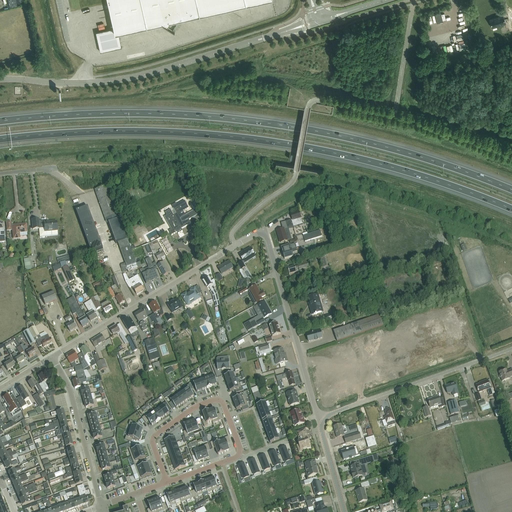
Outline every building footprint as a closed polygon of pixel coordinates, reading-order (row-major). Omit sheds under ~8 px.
[(198,18),(200,14),(203,16),(205,13),(209,15),(211,12),(214,14),(216,11),(219,13),(221,10),(224,12),(227,8),(263,0),(108,0),(114,28),(96,32),(100,52),(122,47),(121,47),(121,43),(120,39),(119,35),(121,32),(124,34),(126,31),(130,33),(132,30),(135,32),(137,28),(140,30),(142,27),(145,29),(148,26),(151,28),(153,25),(156,27),(158,24),(161,26),(163,23),(175,30),(175,29),(173,28),(177,22),(177,19),(179,19),(182,21),(184,18),(188,20),(190,17),(193,19),(195,16),(198,18)] [(426,15),(428,24),(434,22),(434,21),(437,20),(435,14),(432,15),(431,14),(426,15)] [(490,20),(492,27),(492,26),(496,24),(496,26),(505,23),(503,15),(498,17),(494,19),(494,18),(490,20)] [(107,223),(120,218),(108,187),(95,191),(107,223)] [(167,216),(164,217),(166,222),(169,220),(173,228),(169,231),(171,236),(177,232),(178,234),(182,232),(181,229),(184,228),(190,224),(183,211),(188,208),(187,206),(186,203),(184,201),(177,205),(176,203),(172,206),(176,213),(174,215),(171,210),(165,213),(167,216)] [(147,207),(152,216),(156,214),(152,204),(147,207)] [(91,215),(88,208),(76,212),(78,219),(91,215)] [(299,212),(291,214),(292,220),(292,221),(294,227),(303,224),(301,218),(299,212)] [(93,222),(91,215),(78,219),(81,226),(93,222)] [(39,229),(39,237),(57,235),(56,221),(51,222),(51,223),(44,223),(44,222),(44,223),(43,223),(43,222),(43,221),(42,220),(41,220),(38,220),(38,219),(32,220),(32,229),(39,229)] [(123,226),(120,219),(108,224),(110,231),(123,226)] [(283,229),(276,231),(278,237),(279,237),(281,243),(284,242),(285,242),(285,241),(288,241),(285,230),(289,229),(294,227),(292,221),(292,220),(281,223),(283,229)] [(96,228),(93,222),(81,226),(83,233),(96,228)] [(26,224),(12,226),(12,231),(13,239),(20,238),(19,237),(27,236),(27,232),(27,229),(26,224)] [(125,233),(123,226),(110,231),(113,237),(125,233)] [(98,235),(96,228),(83,233),(86,240),(98,235)] [(305,242),(322,237),(320,230),(303,236),(305,242)] [(128,240),(125,233),(113,237),(115,244),(118,243),(128,240)] [(101,242),(98,235),(86,240),(88,246),(101,242)] [(121,265),(121,266),(123,273),(138,268),(136,264),(128,240),(118,243),(125,263),(121,265)] [(149,244),(150,248),(153,255),(156,253),(153,246),(157,244),(156,241),(149,244)] [(103,249),(101,242),(88,246),(91,253),(103,249)] [(295,244),(281,248),(283,252),(284,259),(289,258),(293,257),(292,253),(297,251),(296,248),(295,244)] [(251,248),(239,255),(243,261),(255,255),(255,254),(255,253),(255,251),(254,251),(253,252),(251,248)] [(160,252),(155,255),(158,260),(161,258),(163,260),(166,258),(165,256),(162,251),(160,252)] [(144,268),(140,270),(142,275),(143,275),(146,284),(151,282),(152,282),(151,282),(153,281),(153,282),(154,281),(158,279),(150,258),(145,260),(150,272),(145,273),(144,268)] [(222,266),(221,266),(218,268),(222,275),(233,268),(229,261),(223,265),(222,266)] [(299,270),(309,267),(307,261),(298,265),(299,270)] [(163,262),(158,265),(163,275),(169,272),(163,262)] [(62,268),(69,282),(74,280),(68,266),(62,268)] [(287,269),(289,275),(297,272),(295,266),(287,269)] [(125,274),(123,275),(125,282),(129,288),(132,287),(137,295),(144,291),(141,286),(143,285),(138,275),(129,280),(125,274)] [(205,279),(203,281),(205,285),(207,288),(209,287),(211,291),(210,292),(213,296),(214,302),(215,302),(216,307),(220,306),(219,301),(217,294),(215,290),(215,289),(214,287),(216,286),(214,280),(211,282),(208,277),(208,278),(207,277),(205,278),(205,279)] [(115,285),(111,287),(113,291),(117,297),(116,298),(120,305),(125,302),(123,299),(124,299),(123,298),(117,289),(119,287),(115,279),(112,280),(115,285)] [(94,289),(100,286),(101,285),(103,290),(104,289),(107,288),(102,280),(92,285),(94,289)] [(263,299),(265,297),(262,291),(259,293),(258,291),(259,290),(256,286),(252,288),(252,287),(251,288),(252,288),(249,289),(257,303),(259,302),(263,299)] [(115,297),(110,288),(107,290),(112,299),(115,297)] [(182,296),(186,302),(188,306),(201,298),(195,288),(190,290),(191,292),(187,295),(186,293),(182,296)] [(41,297),(43,300),(45,305),(57,300),(53,292),(41,297)] [(318,295),(308,298),(311,307),(310,307),(312,315),(315,314),(316,314),(322,312),(319,303),(320,303),(318,295)] [(94,297),(91,299),(91,300),(94,306),(96,310),(101,308),(98,302),(97,303),(94,297)] [(171,302),(167,304),(172,313),(179,309),(179,308),(182,306),(178,299),(171,303),(171,302)] [(85,304),(84,304),(89,312),(90,311),(91,314),(87,316),(88,318),(91,322),(97,318),(93,312),(96,310),(94,306),(91,300),(85,304)] [(108,302),(101,306),(105,314),(113,310),(108,302)] [(156,302),(149,306),(152,310),(154,314),(157,312),(161,317),(164,315),(162,309),(160,310),(158,307),(156,302)] [(267,317),(268,316),(272,314),(271,314),(267,308),(268,308),(265,302),(257,306),(264,318),(267,317)] [(73,305),(69,307),(73,315),(76,314),(80,320),(79,321),(80,323),(83,327),(89,324),(86,319),(85,317),(76,303),(73,305)] [(147,318),(143,310),(135,315),(139,322),(139,324),(143,332),(147,330),(143,323),(144,323),(143,320),(147,318)] [(155,325),(158,323),(153,314),(150,316),(155,325)] [(335,320),(333,314),(326,316),(327,322),(335,320)] [(205,315),(203,319),(212,324),(210,319),(208,317),(205,315)] [(379,315),(338,329),(333,331),(337,342),(383,325),(379,315)] [(70,324),(67,327),(70,332),(77,328),(69,316),(64,319),(66,322),(68,320),(70,324)] [(128,319),(123,322),(126,326),(131,335),(138,331),(135,326),(131,319),(129,320),(128,319)] [(263,319),(256,322),(255,319),(244,325),(247,331),(264,322),(263,319)] [(29,329),(34,338),(35,341),(36,341),(39,347),(42,345),(43,347),(53,343),(50,338),(49,338),(48,335),(40,338),(38,336),(39,335),(35,326),(34,327),(32,323),(31,324),(30,321),(26,324),(26,327),(28,326),(29,329)] [(277,323),(269,325),(272,336),(281,334),(277,323)] [(120,324),(110,330),(113,336),(116,334),(118,336),(119,335),(125,344),(127,343),(127,344),(128,343),(125,337),(127,336),(120,324)] [(28,330),(23,333),(30,346),(35,343),(28,330)] [(307,335),(309,342),(322,338),(320,331),(313,333),(312,333),(312,334),(307,335)] [(92,344),(93,344),(95,347),(105,341),(101,335),(91,341),(92,343),(92,344)] [(127,339),(130,346),(133,352),(138,350),(131,336),(127,339)] [(16,346),(15,347),(20,354),(24,352),(15,338),(4,344),(6,347),(14,342),(16,346)] [(150,345),(146,347),(150,361),(160,358),(154,338),(148,340),(150,345)] [(26,345),(24,347),(22,344),(20,346),(23,352),(25,351),(29,357),(36,353),(32,348),(29,350),(26,345)] [(259,347),(255,348),(256,353),(259,352),(260,356),(268,353),(270,353),(270,352),(271,351),(271,350),(270,344),(268,345),(268,344),(258,347),(259,347)] [(91,368),(85,359),(85,357),(87,355),(90,360),(89,360),(91,362),(89,363),(92,367),(96,364),(95,361),(86,347),(80,350),(82,353),(78,356),(80,360),(82,365),(83,369),(84,372),(91,368)] [(275,360),(276,365),(278,365),(288,362),(286,357),(285,357),(283,349),(274,351),(274,352),(276,360),(275,360)] [(70,363),(74,361),(78,359),(74,351),(66,356),(70,363)] [(12,355),(15,360),(18,364),(24,360),(21,355),(18,357),(15,353),(12,355)] [(104,360),(100,361),(98,355),(94,356),(99,371),(107,368),(104,360)] [(10,356),(5,359),(7,363),(4,365),(7,371),(14,367),(11,361),(12,360),(10,356)] [(218,359),(217,359),(218,370),(222,369),(222,370),(224,370),(225,370),(225,369),(229,369),(229,360),(228,360),(228,357),(223,357),(220,358),(220,357),(218,358),(218,359)] [(152,364),(153,368),(158,367),(159,371),(162,370),(160,361),(152,364)] [(506,370),(499,372),(500,375),(499,376),(500,378),(501,378),(502,382),(510,379),(509,378),(511,376),(511,369),(507,371),(506,370)] [(278,382),(280,389),(284,388),(295,385),(294,379),(292,372),(276,377),(277,381),(280,380),(281,381),(278,382)] [(48,387),(44,382),(47,380),(43,373),(38,376),(40,380),(39,381),(40,384),(39,385),(44,393),(46,392),(45,389),(48,387)] [(233,373),(224,376),(224,377),(226,382),(235,378),(233,373)] [(207,389),(213,387),(212,387),(208,377),(209,376),(208,375),(203,377),(204,380),(207,389)] [(214,375),(209,376),(208,377),(212,387),(217,385),(218,385),(216,380),(214,375)] [(73,381),(75,389),(81,387),(80,383),(82,382),(82,383),(86,382),(85,378),(73,381)] [(235,378),(226,382),(228,387),(237,383),(239,382),(237,378),(235,378)] [(28,383),(30,387),(32,389),(34,388),(39,396),(43,393),(38,385),(37,386),(35,384),(36,383),(35,383),(33,379),(28,383)] [(197,392),(202,390),(199,381),(198,379),(193,381),(197,393),(197,392)] [(199,381),(202,390),(207,389),(204,380),(199,381)] [(489,385),(488,380),(481,382),(481,383),(476,385),(478,392),(487,389),(489,396),(493,395),(490,388),(489,385)] [(237,383),(228,387),(230,392),(235,390),(236,394),(244,391),(242,387),(241,387),(239,382),(237,383)] [(448,394),(451,392),(453,396),(458,394),(457,391),(455,383),(445,386),(448,394)] [(16,389),(21,396),(16,399),(22,408),(26,405),(24,401),(29,398),(22,386),(16,389)] [(183,389),(189,399),(194,396),(187,386),(183,389)] [(259,386),(251,389),(256,402),(263,399),(260,391),(261,390),(259,386)] [(83,396),(91,394),(89,388),(81,390),(81,391),(82,393),(81,393),(82,396),(83,396)] [(185,402),(189,399),(183,389),(178,393),(179,395),(180,394),(185,402)] [(56,395),(55,390),(46,392),(44,393),(43,393),(46,397),(46,398),(47,398),(53,396),(56,395)] [(299,404),(297,399),(298,399),(297,395),(296,391),(286,393),(290,406),(299,404)] [(33,397),(39,407),(40,408),(42,406),(44,405),(37,394),(33,397)] [(181,405),(185,402),(180,394),(179,395),(175,397),(181,405)] [(8,395),(3,398),(5,402),(7,405),(9,408),(7,409),(10,413),(12,417),(21,411),(21,408),(16,399),(15,399),(13,395),(9,397),(8,395)] [(233,400),(235,405),(246,401),(244,395),(233,399),(233,400)] [(181,405),(175,397),(171,401),(171,400),(170,401),(176,409),(176,408),(181,405)] [(428,400),(429,405),(430,408),(439,405),(440,408),(445,406),(442,398),(439,399),(438,397),(428,400)] [(86,408),(91,407),(94,406),(92,400),(84,402),(84,403),(85,406),(85,405),(86,408)] [(246,401),(235,405),(236,410),(241,408),(242,411),(249,409),(248,406),(246,401)] [(451,415),(459,413),(455,401),(448,403),(451,415)] [(256,406),(257,405),(258,410),(267,407),(265,402),(266,402),(265,402),(256,405),(256,406)] [(163,405),(159,408),(160,409),(165,416),(169,413),(163,405)] [(423,408),(425,413),(426,417),(431,416),(428,406),(423,408)] [(267,407),(258,410),(260,415),(269,412),(267,407)] [(209,411),(209,410),(208,411),(212,422),(213,423),(222,420),(220,414),(217,415),(214,408),(214,409),(209,411)] [(160,409),(155,412),(160,419),(165,416),(160,409)] [(385,417),(387,427),(395,424),(392,414),(390,409),(385,411),(387,417),(385,417)] [(305,423),(303,418),(302,415),(301,415),(299,410),(294,412),(291,413),(295,426),(305,423)] [(154,411),(150,414),(156,422),(160,419),(155,412),(154,411)] [(207,423),(212,422),(208,411),(202,413),(203,413),(205,419),(202,421),(204,427),(208,426),(207,423)] [(262,421),(271,418),(271,417),(269,412),(260,415),(262,420),(262,421)] [(149,413),(142,418),(146,423),(149,421),(151,425),(156,422),(150,414),(149,413)] [(96,414),(93,415),(88,416),(89,419),(88,419),(89,422),(90,421),(90,422),(97,420),(96,414)] [(457,415),(449,417),(451,423),(459,421),(457,415)] [(53,423),(49,424),(49,427),(54,426),(54,425),(66,422),(64,416),(58,418),(59,420),(53,422),(53,423)] [(263,423),(265,427),(273,424),(272,419),(263,422),(263,423)] [(193,433),(194,435),(203,432),(201,425),(198,427),(195,420),(189,423),(193,433)] [(130,421),(129,425),(131,425),(129,431),(130,432),(141,435),(142,429),(136,427),(137,424),(130,421)] [(44,429),(41,430),(41,432),(42,432),(44,431),(45,433),(55,429),(55,428),(57,427),(58,430),(68,427),(66,422),(54,425),(54,426),(49,427),(48,427),(44,429)] [(188,435),(193,433),(189,423),(184,424),(186,431),(183,432),(185,438),(189,437),(188,435)] [(265,427),(267,432),(275,429),(273,424),(265,427)] [(336,426),(334,427),(337,438),(345,436),(344,433),(347,432),(345,426),(342,427),(341,424),(337,426),(337,425),(336,425),(336,426)] [(58,430),(56,430),(56,433),(57,437),(69,433),(68,427),(58,430)] [(267,432),(268,438),(277,434),(275,429),(267,432)] [(309,442),(306,431),(305,429),(297,432),(300,441),(298,442),(301,451),(310,448),(308,442),(309,442)] [(102,437),(101,431),(93,433),(93,434),(92,435),(93,437),(94,439),(99,438),(102,437)] [(126,436),(125,439),(131,441),(132,438),(139,440),(141,435),(130,432),(129,437),(126,436)] [(71,439),(69,433),(57,437),(58,440),(61,439),(61,442),(64,441),(71,439)] [(361,439),(359,433),(352,435),(354,441),(361,439)] [(279,439),(277,434),(268,438),(270,443),(279,440),(279,439)] [(346,443),(354,441),(352,435),(344,437),(346,443)] [(164,440),(166,446),(177,442),(174,437),(175,437),(175,436),(164,440)] [(229,450),(229,451),(230,451),(227,444),(230,443),(228,437),(225,438),(226,440),(220,442),(224,452),(229,450)] [(215,448),(218,455),(224,453),(224,452),(220,442),(219,439),(210,443),(212,449),(215,448)] [(9,445),(7,442),(0,445),(0,452),(5,450),(3,447),(9,445)] [(166,446),(169,452),(179,448),(177,442),(166,446)] [(199,450),(203,460),(209,458),(207,452),(210,451),(208,444),(199,448),(199,450)] [(287,444),(281,446),(287,461),(293,459),(287,444)] [(98,453),(106,451),(104,445),(101,446),(96,447),(97,450),(96,450),(97,453),(97,452),(98,453)] [(131,447),(128,448),(131,456),(143,452),(141,447),(135,449),(134,446),(131,447)] [(346,450),(341,452),(344,460),(348,459),(349,459),(351,458),(351,459),(351,458),(359,456),(357,447),(348,450),(348,449),(346,450)] [(179,448),(169,452),(171,458),(181,454),(179,448)] [(276,449),(270,451),(276,466),(282,463),(276,449)] [(6,452),(5,450),(0,452),(0,456),(1,459),(12,453),(11,450),(6,452)] [(193,450),(190,451),(192,457),(195,456),(198,462),(203,460),(199,450),(194,452),(193,450)] [(12,453),(1,459),(4,464),(10,461),(13,459),(12,456),(17,454),(15,451),(12,453)] [(143,452),(131,456),(134,465),(140,463),(139,460),(145,458),(143,452)] [(265,453),(259,455),(265,470),(271,468),(265,453)] [(69,458),(63,460),(64,463),(69,461),(70,462),(76,460),(75,454),(68,456),(69,458)] [(171,458),(173,464),(183,460),(181,454),(171,458)] [(363,476),(359,465),(360,464),(361,466),(374,462),(372,456),(350,463),(351,467),(350,467),(352,473),(353,478),(354,478),(355,479),(358,478),(357,477),(363,476)] [(254,457),(248,459),(254,474),(260,472),(254,457)] [(11,463),(10,461),(4,464),(7,469),(13,466),(12,466),(18,463),(17,460),(11,463)] [(175,470),(186,466),(185,466),(183,460),(173,464),(175,470)] [(306,473),(307,478),(318,474),(316,466),(317,466),(315,460),(305,463),(307,472),(306,473)] [(243,461),(237,464),(243,479),(249,476),(243,461)] [(111,469),(109,463),(101,465),(101,468),(102,468),(103,471),(111,469)] [(140,463),(134,465),(138,474),(150,469),(148,464),(141,466),(140,463)] [(66,471),(67,475),(70,474),(79,471),(78,465),(71,467),(68,468),(68,471),(66,471)] [(8,472),(10,478),(16,475),(15,472),(21,470),(20,467),(8,472)] [(150,469),(138,474),(140,479),(152,475),(150,469)] [(106,483),(114,481),(112,475),(117,474),(116,470),(110,472),(111,475),(104,477),(105,480),(105,483),(106,482),(106,483)] [(17,477),(16,475),(10,478),(13,483),(27,477),(25,474),(17,477)] [(28,480),(27,477),(13,483),(15,489),(21,486),(20,483),(28,480)] [(82,483),(81,477),(74,479),(75,482),(69,483),(70,486),(76,485),(82,483)] [(214,478),(209,480),(213,490),(218,489),(214,478)] [(368,482),(361,484),(362,488),(369,485),(377,482),(376,482),(378,481),(377,478),(368,482)] [(209,480),(204,482),(207,491),(208,492),(213,490),(209,480)] [(114,481),(106,483),(106,484),(105,484),(106,487),(107,486),(107,489),(108,489),(115,487),(114,481)] [(199,484),(202,493),(207,491),(204,482),(199,483),(199,484)] [(318,483),(312,484),(316,496),(319,495),(323,493),(320,482),(318,483)] [(17,494),(35,487),(34,483),(22,488),(21,486),(15,489),(17,494)] [(192,492),(194,497),(195,498),(198,497),(197,496),(202,494),(202,493),(199,484),(193,486),(195,490),(192,492)] [(77,487),(80,499),(82,505),(88,503),(86,497),(85,493),(82,494),(81,491),(84,490),(83,485),(77,487)] [(29,493),(29,494),(37,491),(35,487),(17,494),(19,500),(26,497),(25,495),(29,493)] [(182,490),(186,500),(194,497),(192,492),(189,493),(187,488),(182,490)] [(355,491),(359,503),(367,500),(364,489),(355,491)] [(182,490),(177,492),(180,500),(181,502),(186,500),(182,490)] [(175,502),(180,500),(177,492),(172,493),(175,502)] [(167,496),(164,497),(168,507),(171,506),(176,504),(175,502),(172,493),(167,495),(167,496)] [(22,506),(34,501),(32,497),(27,500),(26,497),(19,500),(22,506)] [(49,510),(46,511),(52,511),(52,509),(50,503),(49,501),(48,498),(42,500),(44,504),(47,503),(49,510)] [(157,511),(159,511),(167,509),(165,504),(162,505),(159,498),(153,500),(157,511)] [(306,502),(308,508),(313,507),(312,504),(313,503),(316,502),(315,499),(309,500),(307,501),(306,502)] [(157,511),(153,500),(148,502),(150,509),(147,510),(147,511),(157,511)] [(316,511),(327,511),(326,507),(324,508),(323,501),(316,503),(318,510),(316,510),(316,511)] [(385,511),(388,511),(394,511),(397,511),(395,505),(392,506),(391,502),(379,505),(381,510),(376,511),(372,511),(385,511)]
